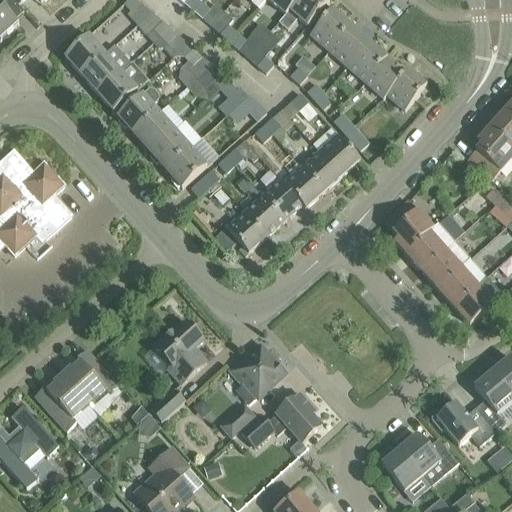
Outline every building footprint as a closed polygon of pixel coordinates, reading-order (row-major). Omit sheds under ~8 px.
[(0,0),(0,42),(1,43),(19,27),(16,23),(24,15),(11,0),(0,0)] [(132,0),(125,7),(132,14),(141,7),(134,0),(132,0)] [(195,0),(189,0),(185,6),(194,14),(201,5),(195,0)] [(269,0),(268,2),(286,18),(301,0),(269,0)] [(325,0),(301,0),(286,18),(279,25),(288,33),(299,21),(308,29),(330,4),(325,0)] [(201,5),(194,14),(203,22),(210,12),(201,5)] [(311,39),(330,55),(351,29),(332,13),(311,39)] [(153,34),(160,41),(169,33),(161,26),(153,34)] [(221,38),(230,45),(238,36),(229,28),(221,38)] [(330,55),(349,71),(369,45),(351,29),(330,55)] [(169,33),(160,41),(167,47),(175,39),(169,33)] [(238,36),(230,45),(239,53),(247,44),(238,36)] [(66,60),(82,79),(106,57),(89,39),(66,60)] [(349,71),(367,87),(388,61),(369,45),(349,71)] [(98,96),(122,75),(130,67),(114,50),(106,57),(82,79),(98,96)] [(185,60),(193,69),(202,61),(195,52),(194,52),(185,60)] [(258,69),(264,75),(267,77),(274,68),(265,60),(258,69)] [(384,102),(387,99),(405,76),(388,61),(367,87),(384,102)] [(291,80),(300,88),(308,79),(299,71),(291,80)] [(405,76),(387,99),(406,114),(427,89),(408,73),(405,76)] [(122,75),(98,96),(114,115),(148,85),(142,78),(136,78),(129,84),(122,75)] [(219,110),(227,119),(237,110),(248,100),(240,91),(238,93),(222,76),(213,84),(228,101),(219,110)] [(308,96),(317,105),(326,98),(317,88),(308,96)] [(118,119),(134,138),(159,116),(152,107),(158,102),(157,98),(153,93),(148,92),(118,119)] [(292,105),(300,114),(309,106),(301,97),(292,105)] [(326,98),(317,105),(324,114),(333,105),(326,98)] [(248,100),(237,110),(247,120),(251,117),(250,116),(259,108),(249,99),(248,100)] [(200,110),(196,105),(189,110),(193,116),(200,110)] [(251,117),(258,125),(267,117),(259,108),(250,116),(251,117)] [(511,120),(505,114),(489,132),(511,152),(511,120)] [(134,138),(150,156),(175,134),(159,116),(134,138)] [(334,125),(363,158),(372,149),(343,117),(334,125)] [(256,137),(264,146),(281,130),(273,122),(256,137)] [(313,148),(342,180),(360,164),(332,131),(313,148)] [(511,162),(511,152),(489,132),(478,144),(482,148),(469,163),(471,165),(480,173),(492,184),(500,175),(501,175),(511,162)] [(150,156),(166,173),(191,151),(175,134),(150,156)] [(256,155),(246,144),(236,152),(244,161),(246,163),(249,161),(253,166),(260,160),(255,156),(256,155)] [(191,151),(166,173),(183,192),(207,170),(191,151)] [(219,168),(227,177),(244,161),(236,152),(219,168)] [(0,252),(5,248),(15,259),(41,236),(47,242),(72,219),(54,199),(65,189),(45,166),(34,176),(13,153),(0,164),(0,252)] [(320,155),(302,171),(324,196),(342,180),(320,155)] [(480,173),(471,165),(463,175),(472,182),(480,173)] [(302,171),(285,187),(284,187),(303,208),(303,209),(306,212),(324,196),(302,171)] [(191,192),(199,201),(220,183),(212,174),(191,192)] [(281,183),(263,200),(285,224),(303,209),(303,208),(284,187),(285,187),(281,183)] [(485,201),(495,209),(496,208),(502,202),(493,193),(485,201)] [(263,200),(245,216),(268,240),(285,224),(263,200)] [(496,208),(495,209),(506,219),(511,211),(511,209),(502,202),(496,208)] [(406,256),(429,236),(434,232),(423,219),(409,205),(386,226),(399,241),(395,244),(406,256)] [(268,240),(245,216),(216,242),(227,255),(239,245),(249,257),(268,240)] [(429,236),(406,256),(422,274),(455,245),(439,227),(434,232),(429,236)] [(455,245),(422,274),(438,292),(462,271),(471,262),(455,245)] [(438,292),(454,310),(478,289),(462,271),(438,292)] [(478,289),(454,310),(470,328),(494,307),(504,298),(487,280),(478,289)] [(194,354),(204,344),(187,325),(176,335),(174,331),(159,345),(154,349),(172,369),(169,372),(182,388),(192,379),(207,366),(199,356),(197,358),(194,354)] [(229,374),(241,388),(245,385),(259,400),(271,389),(279,382),(276,378),(277,374),(279,372),(262,352),(246,365),(243,362),(229,374)] [(63,378),(90,409),(101,421),(123,397),(117,391),(119,389),(87,353),(77,362),(81,365),(65,379),(63,378)] [(505,360),(490,372),(511,398),(511,360),(505,365),(503,363),(505,361),(505,360)] [(511,405),(511,398),(490,372),(476,384),(477,385),(479,383),(481,385),(475,390),(486,404),(477,412),(491,428),(497,436),(507,428),(498,417),(511,405)] [(90,409),(63,378),(64,380),(48,394),(45,391),(35,399),(67,435),(77,426),(74,423),(90,409)] [(152,414),(163,426),(186,405),(176,393),(152,414)] [(300,397),(277,418),(302,446),(322,429),(306,410),(309,407),(300,397)] [(448,409),(450,407),(449,406),(432,421),(442,434),(445,431),(460,449),(471,440),(480,450),(497,436),(491,428),(477,412),(467,420),(456,406),(450,411),(448,409)] [(0,461),(27,493),(39,482),(28,470),(44,456),(48,461),(60,451),(24,410),(12,421),(20,430),(10,439),(2,430),(0,431),(0,461)] [(232,440),(254,420),(245,410),(223,430),(232,440)] [(142,423),(139,439),(151,440),(161,432),(148,418),(142,423)] [(261,419),(242,436),(255,451),(275,434),(261,419)] [(121,428),(115,433),(122,441),(128,436),(121,428)] [(412,438),(398,449),(423,480),(441,465),(450,476),(460,467),(439,443),(430,451),(419,437),(413,442),(411,440),(413,439),(412,438)] [(84,455),(93,464),(102,456),(93,446),(84,455)] [(423,480),(398,449),(384,461),(384,462),(387,460),(388,463),(382,468),(405,495),(423,480)] [(508,467),(511,464),(511,457),(507,452),(505,450),(498,456),(508,467)] [(134,498),(146,511),(176,511),(180,509),(183,511),(196,500),(178,481),(189,470),(172,451),(150,470),(157,478),(134,498)] [(219,465),(204,470),(208,482),(223,478),(219,465)] [(93,470),(80,481),(88,490),(101,479),(93,470)] [(278,511),(313,511),(299,495),(278,511)] [(423,511),(440,511),(447,506),(440,498),(423,511)] [(479,511),(467,498),(449,511),(479,511)]
